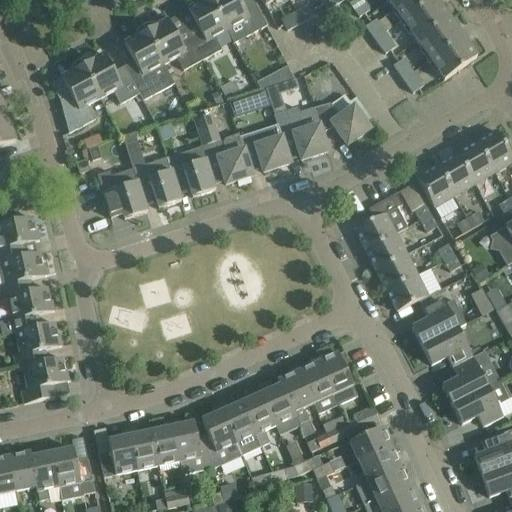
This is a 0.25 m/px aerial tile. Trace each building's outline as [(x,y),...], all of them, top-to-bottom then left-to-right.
[(200,34),(190,39),(202,62),(222,52),(215,40),(228,33),(210,0),(199,0),(199,1),(198,2),(197,4),(197,5),(188,10),(200,34)] [(210,0),(228,33),(234,43),(235,45),(247,38),(249,37),(267,27),(254,4),(244,10),(238,0),(210,0)] [(320,0),(327,11),(334,7),(330,0),(320,0)] [(354,12),(364,4),(361,0),(356,0),(349,5),(354,12)] [(433,0),(393,0),(388,4),(402,24),(433,0)] [(417,44),(448,19),(434,0),(433,0),(402,24),(417,44)] [(364,4),(354,12),(359,19),(369,12),(364,4)] [(303,9),(309,20),(317,16),(311,5),(303,9)] [(303,9),(296,13),(302,24),(309,20),(303,9)] [(296,13),(288,17),(294,29),(302,24),(296,13)] [(287,32),(294,29),(288,17),(281,21),(287,32)] [(448,19),(417,44),(431,64),(462,39),(448,19)] [(144,26),(143,27),(174,86),(175,85),(164,66),(176,59),(183,72),(202,62),(190,39),(180,44),(168,21),(159,26),(157,25),(154,25),(151,25),(149,25),(147,25),(144,26)] [(370,35),(381,27),(376,21),(365,28),(370,35)] [(137,68),(127,73),(139,96),(143,102),(174,86),(143,27),(140,29),(139,30),(138,31),(137,32),(136,34),(134,36),(134,38),(133,39),(124,44),(137,68)] [(375,42),(386,34),(381,27),(370,35),(375,42)] [(390,41),(386,34),(375,42),(380,49),(390,41)] [(477,59),(462,39),(431,64),(444,82),(477,59)] [(395,48),(390,41),(380,49),(385,56),(395,48)] [(82,60),(79,61),(100,100),(113,93),(120,106),(139,96),(127,73),(116,78),(104,55),(95,60),(92,59),(89,59),(87,59),(84,59),(82,60)] [(398,74),(408,67),(403,60),(393,67),(398,74)] [(100,100),(79,61),(76,63),(75,64),(73,66),(71,69),(71,71),(70,72),(70,74),(61,78),(73,102),(61,108),(69,135),(95,121),(87,107),(100,100)] [(287,65),(275,72),(280,84),(294,78),(287,65)] [(403,82),(413,74),(408,67),(398,74),(403,82)] [(418,80),(413,74),(403,82),(408,89),(418,80)] [(418,80),(408,89),(413,95),(423,88),(418,80)] [(279,87),(266,91),(269,100),(282,96),(279,87)] [(217,92),(211,96),(217,106),(223,102),(217,92)] [(313,109),(322,135),(333,128),(347,147),(370,131),(354,108),(353,109),(344,96),(331,105),(330,104),(313,109)] [(322,135),(313,109),(301,113),(298,111),(297,108),(274,116),(277,126),(282,140),(293,136),(301,162),(328,153),(322,135)] [(193,122),(202,147),(203,155),(215,151),(218,159),(217,159),(226,186),(252,178),(251,174),(244,152),(243,148),(240,138),(239,135),(225,140),(223,143),(225,148),(221,150),(219,143),(221,142),(212,116),(193,122)] [(8,121),(0,123),(0,160),(1,160),(1,159),(0,159),(0,148),(15,143),(8,121)] [(263,174),(290,166),(282,140),(277,126),(240,138),(243,148),(244,152),(251,174),(262,170),(263,174)] [(135,133),(122,137),(133,170),(137,184),(148,180),(158,210),(181,203),(177,190),(171,172),(166,159),(146,166),(135,133)] [(511,159),(496,133),(476,144),(494,175),(511,164),(511,159)] [(476,144),(456,156),(474,186),(494,175),(476,144)] [(203,155),(202,147),(166,159),(171,172),(177,190),(188,187),(192,199),(215,192),(203,155)] [(456,156),(436,168),(454,198),(474,186),(456,156)] [(436,168),(416,180),(440,220),(458,209),(452,199),(454,198),(436,168)] [(137,184),(133,170),(112,177),(111,173),(97,177),(111,220),(123,216),(124,221),(147,214),(137,184)] [(354,231),(365,252),(396,236),(396,235),(407,229),(397,210),(402,207),(396,195),(369,211),(374,221),(354,231)] [(504,216),(511,213),(511,212),(511,205),(509,200),(498,206),(504,216)] [(424,207),(414,213),(420,223),(430,217),(424,207)] [(484,222),(478,212),(473,215),(471,212),(465,216),(467,219),(473,229),(484,222)] [(511,224),(505,229),(495,235),(500,243),(498,252),(507,267),(511,265),(511,264),(511,212),(511,213),(511,224)] [(430,217),(420,223),(427,234),(436,228),(430,217)] [(0,262),(20,258),(17,247),(40,243),(37,232),(35,232),(32,219),(0,225),(0,262)] [(473,229),(467,219),(456,225),(462,236),(473,229)] [(365,252),(376,272),(407,256),(396,236),(365,252)] [(448,245),(437,251),(443,262),(454,256),(448,245)] [(0,292),(1,299),(27,294),(25,283),(47,278),(45,267),(42,268),(40,254),(20,258),(0,262),(0,292)] [(376,272),(386,293),(418,277),(407,256),(376,272)] [(460,267),(454,256),(443,262),(449,273),(460,267)] [(482,264),(471,271),(479,284),(490,277),(482,264)] [(418,277),(386,293),(397,314),(418,303),(428,297),(418,277)] [(6,322),(9,335),(55,325),(35,329),(32,318),(55,313),(52,302),(50,303),(47,290),(32,293),(27,294),(1,299),(1,300),(7,299),(12,320),(6,322)] [(482,291),(470,296),(481,318),(494,312),(482,291)] [(427,321),(411,329),(421,348),(458,329),(466,325),(453,299),(444,303),(439,292),(418,303),(427,321)] [(14,357),(16,370),(62,360),(42,364),(40,353),(62,348),(60,338),(58,338),(55,325),(9,335),(15,334),(19,356),(14,357)] [(447,359),(452,369),(482,354),(479,348),(470,353),(458,329),(421,348),(431,367),(447,359)] [(442,388),(451,407),(488,388),(500,382),(500,381),(487,387),(476,365),(485,360),(482,354),(452,369),(458,380),(442,388)] [(322,355),(315,358),(337,407),(357,398),(338,355),(325,360),(322,355)] [(297,367),(296,367),(313,405),(318,416),(337,407),(315,358),(308,361),(311,367),(299,372),(297,367)] [(62,360),(16,370),(17,370),(22,369),(27,391),(21,392),(24,406),(50,400),(47,388),(70,383),(67,373),(65,373),(62,360)] [(277,382),(279,386),(280,386),(293,414),(294,414),(296,418),(295,419),(300,430),(302,429),(300,425),(309,421),(304,410),(313,405),(296,367),(289,370),(291,376),(277,382)] [(488,388),(451,407),(462,426),(477,418),(483,429),(503,418),(497,406),(509,400),(500,382),(488,388)] [(265,386),(258,390),(259,391),(275,428),(281,439),(300,430),(295,419),(293,414),(280,386),(279,386),(268,392),(265,386)] [(254,398),(241,404),(261,448),(270,444),(264,433),(275,428),(259,391),(258,390),(251,393),(254,398)] [(241,457),(261,448),(241,404),(228,410),(226,404),(219,407),(241,457)] [(208,436),(202,438),(213,470),(241,457),(219,407),(212,410),(214,416),(201,422),(208,436)] [(178,421),(170,423),(182,476),(213,470),(202,438),(197,440),(193,424),(179,427),(178,421)] [(346,426),(350,436),(359,432),(355,422),(346,426)] [(164,430),(151,433),(158,468),(179,464),(181,476),(182,476),(170,423),(163,424),(164,430)] [(346,426),(326,434),(327,435),(331,444),(350,436),(346,426)] [(349,443),(358,463),(396,446),(393,439),(388,441),(382,428),(349,443)] [(136,430),(128,432),(137,473),(158,468),(151,433),(137,436),(136,430)] [(511,431),(505,434),(486,441),(491,452),(474,458),(481,479),(511,467),(511,431)] [(137,473),(128,432),(121,433),(122,439),(108,442),(110,454),(99,456),(104,480),(137,473)] [(327,435),(307,444),(311,453),(331,444),(327,435)] [(355,487),(356,488),(400,468),(394,455),(400,453),(396,446),(358,463),(367,482),(355,487)] [(57,447),(50,448),(59,490),(61,502),(83,498),(83,496),(94,493),(87,459),(75,461),(73,450),(59,453),(57,447)] [(31,458),(30,459),(37,489),(35,489),(36,494),(38,502),(49,500),(47,492),(59,490),(50,448),(42,450),(44,456),(31,458)] [(14,451),(7,452),(15,493),(35,489),(37,489),(30,459),(31,458),(30,453),(15,457),(14,451)] [(0,457),(0,460),(0,459),(0,496),(15,493),(7,452),(0,453),(0,457)] [(314,458),(312,459),(316,468),(323,466),(319,457),(318,456),(314,458)] [(312,459),(303,463),(294,467),(299,477),(313,470),(316,468),(312,459)] [(318,481),(335,473),(330,462),(323,466),(316,468),(313,470),(318,481)] [(299,477),(294,467),(283,470),(286,480),(299,477)] [(511,467),(481,479),(489,499),(506,493),(510,503),(511,502),(511,467)] [(356,488),(365,507),(414,485),(411,478),(406,481),(400,468),(356,488)] [(286,480),(283,470),(273,473),(276,483),(286,480)] [(276,483),(273,473),(263,476),(266,486),(276,483)] [(236,482),(220,487),(221,493),(224,504),(240,501),(236,482)] [(365,507),(367,511),(407,511),(423,505),(414,485),(365,507)] [(326,500),(336,496),(332,487),(322,491),(326,500)] [(165,499),(167,509),(168,511),(189,507),(185,490),(164,495),(165,499)] [(224,504),(221,493),(211,496),(214,506),(224,504)] [(343,511),(336,496),(327,500),(328,503),(331,511),(343,511)] [(167,509),(165,499),(155,501),(157,511),(167,509)]
